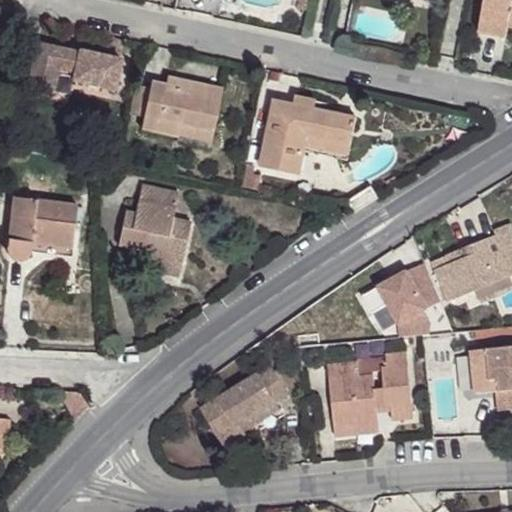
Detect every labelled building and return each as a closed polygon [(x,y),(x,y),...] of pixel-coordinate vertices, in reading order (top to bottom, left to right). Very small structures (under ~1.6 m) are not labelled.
[(299,0),(298,9),(308,11),(310,0),(299,0)] [(511,0),(484,0),(478,33),(506,38),(508,28),(509,22),(511,22),(511,0)] [(352,45),(354,36),(346,34),(344,43),(352,45)] [(114,90),(120,60),(79,50),(79,53),(37,43),(29,88),(53,93),(57,69),(75,73),(73,81),(114,90)] [(214,132),(222,89),(191,82),(190,89),(151,81),(141,129),(178,137),(179,135),(181,125),(214,132)] [(294,105),(313,109),(315,100),(296,96),(294,105)] [(294,105),(274,101),(260,168),(299,176),(304,152),(327,156),(330,141),(351,145),(357,118),(313,109),(294,105)] [(214,132),(181,125),(179,135),(211,142),(214,132)] [(348,161),(351,145),(330,141),(327,156),(348,161)] [(246,165),(244,173),(253,175),(255,167),(246,165)] [(241,188),(258,191),(260,176),(253,175),(244,173),(241,188)] [(136,213),(125,211),(118,245),(146,251),(158,254),(157,259),(182,264),(190,222),(173,218),(178,192),(142,185),(136,213)] [(351,202),(356,211),(376,198),(371,190),(351,202)] [(76,205),(12,197),(6,251),(8,255),(12,260),(16,262),(19,262),(26,259),(30,254),(32,244),(71,249),(76,205)] [(448,301),(510,275),(495,238),(433,264),(448,301)] [(179,277),(182,264),(157,259),(158,254),(146,251),(142,270),(179,277)] [(407,272),(419,293),(434,284),(424,262),(407,272)] [(407,272),(363,298),(373,316),(389,306),(401,325),(400,338),(430,335),(430,325),(423,313),(441,302),(434,284),(419,293),(407,272)] [(511,335),(511,326),(475,331),(476,339),(511,335)] [(511,410),(511,341),(510,342),(510,347),(500,348),(499,343),(476,345),(477,351),(472,351),(476,394),(496,392),(498,402),(508,401),(509,411),(511,410)] [(358,361),(327,365),(334,426),(378,422),(377,414),(377,408),(391,406),(391,412),(392,421),(413,418),(407,354),(386,357),(386,366),(382,367),(382,371),(384,389),(375,390),(374,375),(359,377),(359,374),(358,361)] [(386,366),(386,357),(358,360),(358,361),(359,374),(382,371),(382,367),(386,366)] [(271,366),(201,409),(226,451),(248,437),(244,432),(239,423),(275,402),(288,394),(284,387),(274,372),(271,366)] [(274,372),(284,387),(287,385),(278,369),(274,372)] [(75,422),(89,408),(79,393),(58,392),(75,422)] [(498,402),(499,412),(509,411),(508,401),(498,402)] [(275,402),(239,423),(244,432),(280,411),(275,402)] [(0,454),(9,454),(11,420),(0,419),(0,454)] [(378,422),(334,426),(335,437),(379,432),(378,422)]
